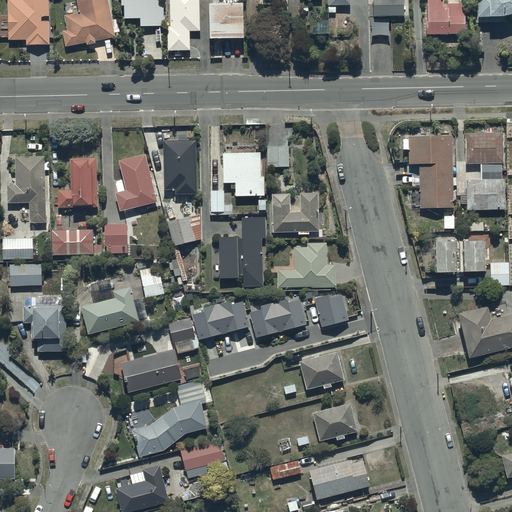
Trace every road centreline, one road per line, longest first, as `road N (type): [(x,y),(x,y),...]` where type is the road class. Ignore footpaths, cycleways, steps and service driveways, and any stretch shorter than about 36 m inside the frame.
road 1 (residential): [(341,89),(448,511)]
road 2 (tertiary): [(0,96),(341,89)]
road 3 (tertiary): [(341,89),(511,85)]
